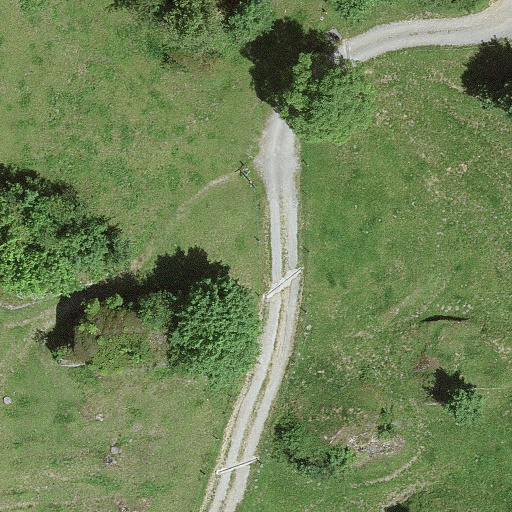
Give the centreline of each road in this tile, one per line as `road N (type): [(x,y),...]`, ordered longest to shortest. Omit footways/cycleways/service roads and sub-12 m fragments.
road 1 (track): [(225,511),(284,309),(282,147)]
road 2 (track): [(282,147),(298,95),(341,56),(406,33),(478,29),(511,12)]
